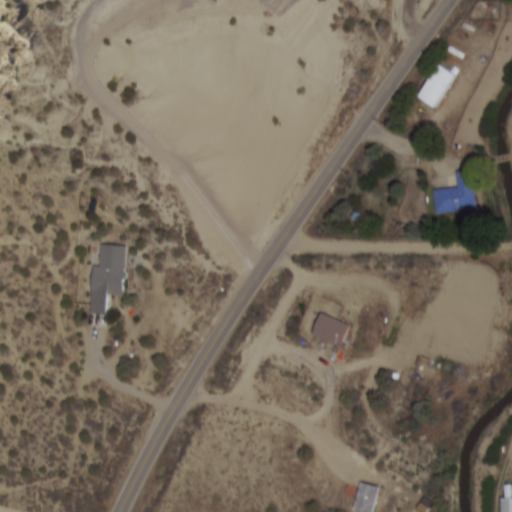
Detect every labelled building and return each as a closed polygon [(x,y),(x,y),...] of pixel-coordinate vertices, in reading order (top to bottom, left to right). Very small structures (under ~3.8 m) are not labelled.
[(419,98),(437,109),(457,76),(439,65),(419,98)] [(457,173),(459,189),(435,191),(437,215),(479,211),(475,171),(457,173)] [(94,267),(92,316),(110,316),(110,297),(125,297),(127,248),(102,247),(101,268),(94,267)] [(353,329),(323,315),(313,336),(344,350),(353,329)] [(355,510),(362,511),(375,511),(382,490),(363,484),(355,510)] [(502,511),(511,511),(511,498),(502,498),(502,511)]
